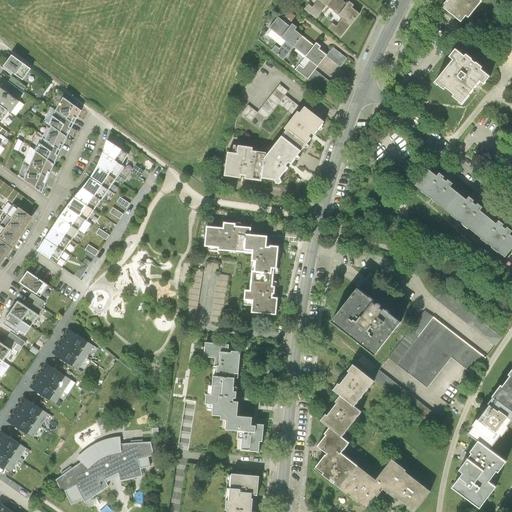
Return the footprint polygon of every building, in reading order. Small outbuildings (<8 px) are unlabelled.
[(308,5),(304,10),(316,19),(327,6),(331,0),(318,0),(312,8),(308,5)] [(331,0),(327,6),(337,14),(346,3),(342,0),(331,0)] [(480,0),(448,0),(448,1),(447,0),(443,5),(444,6),(443,8),(461,23),(466,16),(468,18),(482,1),(480,0)] [(332,24),(328,29),(340,38),(360,14),(351,6),(353,4),(349,1),(346,3),(337,14),(343,19),(336,27),(332,24)] [(293,15),(289,12),(285,18),(289,21),(293,15)] [(268,28),(280,37),(288,26),(277,17),(268,28)] [(274,45),(270,50),(283,60),(293,47),(302,37),(302,36),(294,29),(295,27),(291,23),(288,26),(280,37),(285,41),(279,49),(274,45)] [(293,47),(304,56),(312,46),(302,37),(293,47)] [(298,65),(294,69),(307,80),(308,79),(315,70),(326,57),(326,56),(318,49),(320,46),(315,42),(312,46),(304,56),(309,60),(303,68),(298,65)] [(326,57),(340,68),(347,59),(333,48),(326,56),(326,57)] [(453,60),(435,83),(444,90),(446,88),(454,95),(453,97),(462,105),(480,82),(484,85),(490,77),(481,70),(483,68),(476,63),(472,60),(473,59),(466,54),(465,56),(455,49),(449,57),(453,60)] [(32,69),(12,55),(4,67),(23,81),(32,69)] [(334,85),(315,70),(308,79),(327,94),(334,85)] [(279,85),(257,112),(258,113),(266,119),(278,104),(292,115),(299,107),(285,96),(288,92),(279,85)] [(19,101),(0,87),(0,105),(9,112),(11,113),(19,101)] [(74,124),(82,111),(64,97),(56,110),(74,124)] [(0,105),(0,122),(1,123),(9,112),(0,105)] [(248,105),(241,114),(251,121),(258,113),(257,112),(248,105)] [(288,131),(283,137),(302,152),(312,139),(310,138),(313,134),(315,136),(325,123),(306,107),(300,114),(298,112),(285,129),(288,131)] [(67,137),(74,124),(56,110),(49,124),(67,137)] [(61,151),(67,137),(49,124),(42,138),(61,151)] [(268,153),(264,159),(261,178),(263,179),(275,180),(277,184),(280,184),(282,182),(280,179),(289,168),(287,166),(289,163),(292,165),(302,152),(283,137),(282,136),(268,153)] [(55,165),(61,151),(42,138),(36,151),(55,165)] [(129,154),(107,140),(103,153),(122,165),(129,154)] [(262,182),(263,179),(261,178),(264,159),(268,153),(253,151),(253,148),(238,146),(237,154),(228,153),(224,176),(241,178),(242,176),(247,177),(246,180),(262,182)] [(48,179),(55,165),(36,151),(30,165),(48,179)] [(122,165),(103,153),(97,167),(116,179),(124,167),(122,165)] [(24,180),(42,193),(48,179),(30,165),(24,180)] [(116,179),(97,167),(90,178),(109,190),(116,179)] [(415,184),(445,209),(458,193),(449,186),(452,183),(447,179),(445,181),(442,178),(443,176),(439,172),(436,175),(427,169),(415,184)] [(109,190),(90,178),(83,188),(101,200),(102,201),(109,190)] [(0,194),(14,205),(26,213),(33,204),(0,179),(0,194)] [(101,200),(83,188),(74,198),(94,210),(101,200)] [(466,199),(458,193),(445,209),(475,233),(488,217),(479,210),(482,207),(477,203),(476,205),(472,202),(473,200),(468,196),(466,199)] [(129,202),(120,196),(116,202),(126,208),(129,202)] [(94,210),(74,198),(67,207),(85,220),(87,221),(94,210)] [(25,228),(31,217),(26,213),(14,205),(7,215),(8,215),(25,228)] [(123,213),(113,206),(109,211),(119,219),(123,213)] [(85,220),(67,207),(60,218),(78,230),(85,220)] [(19,238),(25,228),(8,215),(1,225),(19,238)] [(496,223),(488,217),(475,233),(505,257),(511,248),(511,236),(509,234),(511,231),(507,227),(505,229),(502,226),(503,224),(499,220),(496,223)] [(78,230),(60,218),(53,228),(71,240),(72,241),(78,230)] [(219,250),(246,253),(248,233),(252,233),(253,227),(237,225),(237,223),(225,222),(224,227),(207,226),(206,246),(219,248),(219,250)] [(0,239),(12,248),(19,238),(1,225),(0,226),(0,239)] [(109,233),(99,226),(96,232),(106,239),(109,233)] [(71,240),(53,228),(45,239),(64,251),(71,240)] [(269,235),(252,233),(248,233),(246,253),(254,253),(254,260),(257,260),(256,271),(275,272),(276,268),(279,268),(281,245),(272,244),(272,246),(268,246),(269,235)] [(0,254),(4,258),(12,248),(0,239),(0,254)] [(45,239),(38,251),(50,259),(52,256),(58,260),(64,251),(45,239)] [(99,250),(88,242),(84,248),(95,256),(99,250)] [(82,261),(73,274),(80,278),(89,266),(82,261)] [(219,264),(208,262),(206,273),(218,275),(219,264)] [(203,272),(192,270),(183,329),(194,331),(203,272)] [(274,286),(275,272),(256,271),(253,270),(251,290),(246,290),(245,301),(254,301),(253,313),(278,315),(279,298),(274,297),(274,294),(275,294),(276,286),(274,286)] [(49,286),(28,271),(20,283),(41,297),(49,286)] [(229,277),(218,275),(210,322),(222,324),(229,277)] [(358,290),(332,322),(375,356),(401,324),(358,290)] [(441,290),(434,298),(495,346),(502,338),(441,290)] [(39,315),(18,301),(10,313),(31,327),(39,315)] [(424,312),(389,359),(428,389),(451,358),(472,375),(485,358),(424,312)] [(10,313),(2,324),(18,335),(21,331),(26,334),(31,327),(10,313)] [(69,327),(60,340),(86,357),(94,344),(69,327)] [(60,340),(51,352),(77,370),(86,357),(60,340)] [(11,350),(0,341),(0,358),(3,361),(11,350)] [(217,367),(217,377),(235,378),(236,374),(239,374),(241,352),(232,352),(232,353),(227,353),(228,346),(205,344),(203,358),(215,359),(214,367),(217,367)] [(47,362),(38,374),(64,391),(72,379),(47,362)] [(332,391),(339,396),(353,407),(374,381),(371,380),(352,365),(347,372),(349,373),(339,386),(337,384),(332,391)] [(511,369),(509,374),(510,376),(503,386),(501,385),(492,396),(493,397),(511,410),(511,369)] [(378,371),(371,380),(374,381),(432,427),(439,418),(378,371)] [(38,374),(29,387),(55,405),(64,391),(38,374)] [(222,420),(228,420),(238,417),(239,402),(234,402),(234,398),(237,398),(237,392),(234,392),(235,378),(217,377),(214,376),(212,395),(207,395),(206,404),(214,405),(213,415),(222,416),(222,420)] [(190,396),(193,387),(186,385),(183,393),(190,396)] [(24,396),(15,409),(40,426),(49,413),(24,396)] [(360,413),(353,407),(339,396),(334,403),(336,404),(326,417),(324,415),(319,422),(328,428),(340,438),(360,413)] [(511,420),(511,410),(493,397),(488,404),(490,405),(478,420),(477,420),(472,426),(474,427),(469,434),(478,441),(490,450),(500,436),(502,437),(509,428),(507,427),(511,420)] [(15,409),(6,421),(32,439),(40,426),(15,409)] [(106,424),(104,417),(98,419),(100,426),(106,424)] [(253,418),(238,417),(228,420),(227,430),(238,431),(237,440),(242,440),(241,451),(259,453),(260,442),(263,442),(264,426),(255,425),(255,426),(252,426),(253,418)] [(347,444),(340,438),(328,428),(323,435),(325,436),(316,447),(326,455),(325,457),(324,456),(315,468),(323,474),(321,476),(329,482),(330,480),(334,483),(332,485),(339,490),(356,468),(339,454),(347,444)] [(2,429),(0,431),(0,446),(18,459),(27,446),(2,429)] [(56,480),(62,493),(66,491),(71,502),(82,496),(85,503),(109,486),(106,479),(118,474),(120,482),(143,476),(141,468),(151,466),(148,457),(154,456),(152,442),(122,444),(121,437),(112,438),(105,440),(96,444),(87,450),(81,454),(77,459),(82,462),(56,480)] [(506,462),(490,450),(478,441),(470,452),(471,453),(458,470),(462,473),(451,488),(479,509),(496,487),(489,482),(497,472),(498,473),(506,462)] [(0,446),(0,465),(10,472),(18,459),(0,446)] [(375,482),(356,468),(339,490),(346,495),(347,493),(351,496),(349,499),(356,504),(358,502),(366,508),(376,496),(377,497),(381,493),(379,491),(382,488),(389,493),(405,472),(392,461),(375,482)] [(415,511),(430,492),(405,472),(389,493),(395,498),(396,497),(408,506),(407,508),(412,511),(415,511)] [(232,473),(231,488),(242,488),(241,492),(253,493),(253,495),(258,496),(260,476),(232,473)] [(227,509),(228,510),(253,511),(254,498),(253,498),(253,495),(253,493),(241,492),(242,488),(231,488),(230,500),(228,500),(227,509)]
